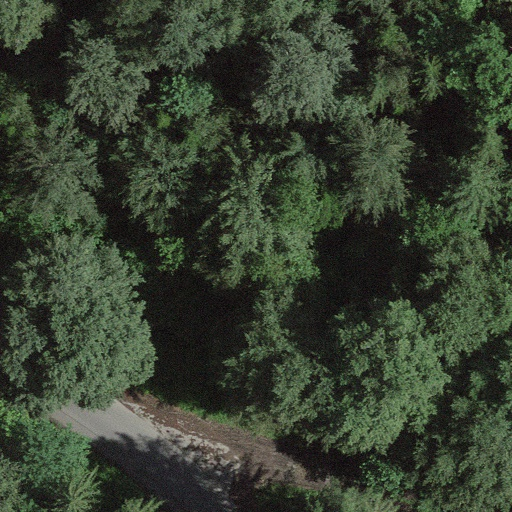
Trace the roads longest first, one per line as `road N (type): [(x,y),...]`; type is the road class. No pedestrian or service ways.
road 1 (track): [(137,432),(187,440),(417,511)]
road 2 (residential): [(206,511),(137,432),(0,354)]
